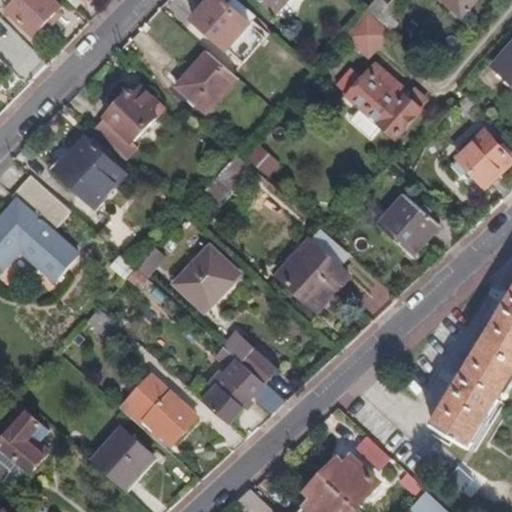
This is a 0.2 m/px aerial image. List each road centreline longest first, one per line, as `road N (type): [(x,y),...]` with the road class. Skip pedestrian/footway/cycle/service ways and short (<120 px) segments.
road 1 (residential): [(203,511),(511,229)]
road 2 (residential): [(138,0),(0,141)]
